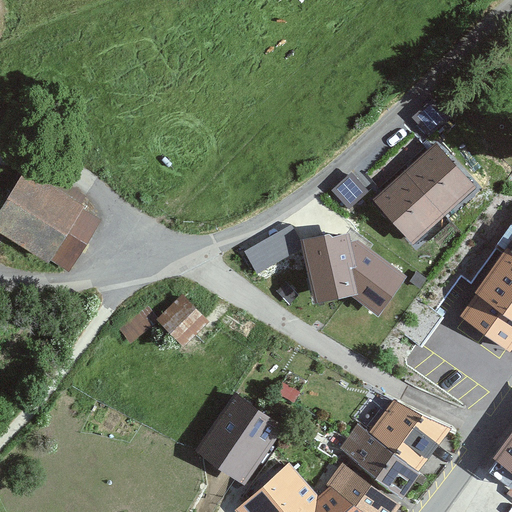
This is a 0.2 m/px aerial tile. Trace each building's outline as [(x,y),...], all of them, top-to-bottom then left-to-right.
[(431,99),(413,116),(430,133),(448,117),(431,99)] [(475,182),(434,139),(373,197),(413,240),(475,182)] [(351,170),(331,189),(349,208),(369,189),(351,170)] [(0,237),(41,265),(47,257),(64,269),(95,225),(77,212),(79,208),(23,171),(0,205),(0,237)] [(257,272),(300,249),(287,226),(244,249),(257,272)] [(329,228),(299,235),(314,299),(349,290),(356,289),(350,263),(356,261),(351,239),(349,229),(333,233),(329,228)] [(511,234),(469,292),(476,297),(461,316),(504,351),(511,341),(511,234)] [(358,237),(351,239),(356,261),(350,263),(356,289),(349,290),(379,313),(407,272),(358,237)] [(176,349),(204,321),(179,295),(150,323),(176,349)] [(280,430),(231,394),(189,450),(238,486),(280,430)] [(364,434),(411,473),(448,432),(389,401),(364,434)] [(511,422),(483,460),(511,481),(511,422)] [(415,474),(411,473),(364,434),(355,426),(346,440),(349,458),(364,477),(396,502),(415,474)] [(353,511),(324,489),(314,496),(285,465),(231,511),(353,511)] [(393,511),(396,507),(345,471),(324,489),(353,511),(393,511)]
